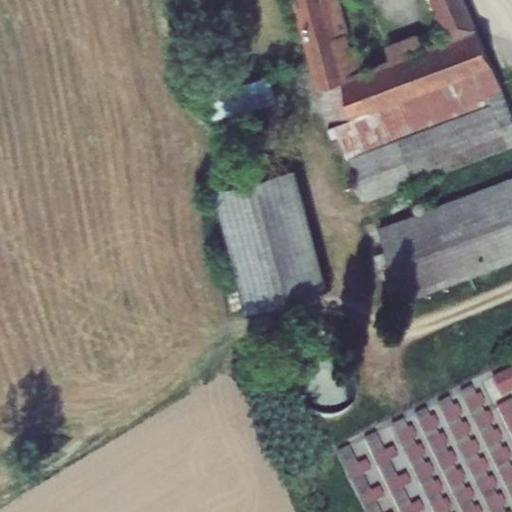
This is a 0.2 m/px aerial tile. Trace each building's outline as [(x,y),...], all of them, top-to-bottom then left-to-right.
[(304,0),(311,27),(337,19),(337,17),(352,12),(348,0),(304,0)] [(374,191),(382,188),(369,141),(465,103),(478,90),(506,80),(472,0),(443,0),(456,30),(429,40),(396,54),(359,68),(352,42),(342,44),(340,37),(316,44),(338,127),(349,122),(374,191)] [(337,19),(311,27),(316,44),(340,37),(342,36),(337,19)] [(390,38),(396,54),(429,40),(423,25),(390,38)] [(268,73),(205,89),(213,119),(275,102),(268,73)] [(369,141),(382,188),(511,140),(511,95),(506,80),(478,90),(465,103),(369,141)] [(511,255),(511,174),(382,222),(408,294),(511,255)] [(297,177),(229,197),(261,307),(326,288),(321,273),(325,272),(297,177)] [(302,396),(335,400),(339,372),(305,368),(302,396)] [(511,369),(499,375),(508,394),(511,392),(511,369)] [(484,394),(471,401),(475,410),(488,403),(484,394)] [(511,405),(511,403),(502,407),(511,428),(511,405)] [(461,405),(448,411),(452,420),(465,414),(461,405)] [(493,412),(479,419),(483,428),(497,421),(493,412)] [(438,417),(424,423),(428,432),(442,425),(438,417)] [(470,423),(457,430),(461,439),(474,432),(470,423)] [(415,427),(401,433),(406,443),(419,436),(415,427)] [(502,431),(488,438),(493,447),(506,440),(502,431)] [(446,435),(433,441),(437,450),(451,444),(446,435)] [(479,442),(465,448),(470,457),(484,450),(479,442)] [(424,446),(410,452),(415,461),(428,454),(424,446)] [(397,448),(379,457),(383,466),(401,457),(397,448)] [(511,451),(510,448),(497,455),(501,464),(511,458),(511,451)] [(455,453),(442,459),(446,469),(460,462),(455,453)] [(488,459),(474,466),(479,475),(492,468),(488,459)] [(369,461),(351,470),(355,479),(373,470),(369,461)] [(433,464),(419,471),(424,480),(437,473),(433,464)] [(451,478),(455,487),(468,480),(464,471),(451,478)] [(410,475),(392,484),(396,493),(414,484),(410,475)] [(497,478),(483,484),(487,493),(501,487),(497,478)] [(442,482),(428,488),(433,497),(446,491),(442,482)] [(382,489),(364,497),(368,506),(386,497),(382,489)] [(473,489),(459,495),(463,505),(477,498),(473,489)] [(506,497),(492,503),(496,511),(497,511),(510,506),(506,497)] [(450,500),(437,506),(439,511),(447,511),(455,508),(450,500)] [(423,502),(405,511),(426,511),(428,511),(423,502)]
